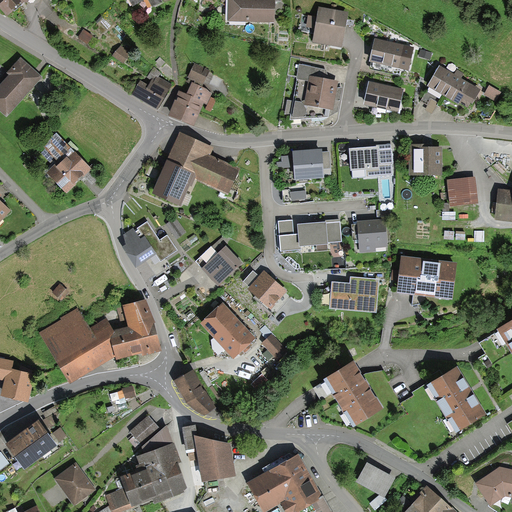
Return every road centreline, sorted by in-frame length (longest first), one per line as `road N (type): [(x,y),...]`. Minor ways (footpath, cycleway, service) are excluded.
road 1 (residential): [(511,134),(447,126),(263,138)]
road 2 (residential): [(161,122),(0,18)]
road 3 (residential): [(157,372),(166,358),(161,331),(120,247),(109,201)]
road 4 (residential): [(304,437),(382,453),(466,511)]
road 5 (residential): [(157,372),(180,407),(218,428),(304,437)]
road 6 (residential): [(157,372),(79,383),(0,424)]
